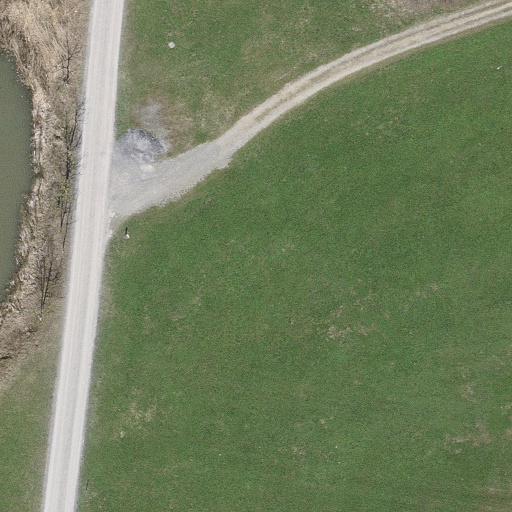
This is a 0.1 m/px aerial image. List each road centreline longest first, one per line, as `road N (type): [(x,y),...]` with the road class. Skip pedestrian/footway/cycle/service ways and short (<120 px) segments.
road 1 (track): [(63,511),(114,0)]
road 2 (track): [(92,219),(164,200),(225,164),(283,111),(358,68),(511,15)]
